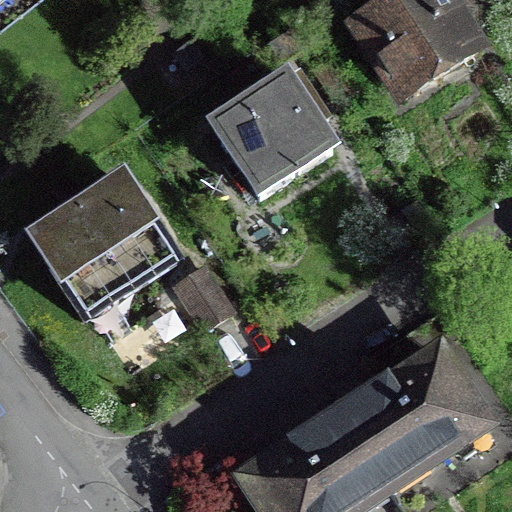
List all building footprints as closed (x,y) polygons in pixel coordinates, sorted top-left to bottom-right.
[(0,0),(0,17),(22,0),(0,0)] [(398,105),(474,56),(438,0),(410,0),(353,36),(398,105)] [(257,206),(329,158),(283,88),(210,136),(257,206)] [(172,270),(119,190),(31,248),(84,328),(172,270)] [(175,292),(203,336),(228,319),(200,276),(175,292)] [(335,418),(386,496),(482,433),(436,363),(391,392),(386,385),(335,418)] [(258,511),(361,511),(386,496),(335,418),(284,452),(289,459),(243,488),(258,511)]
